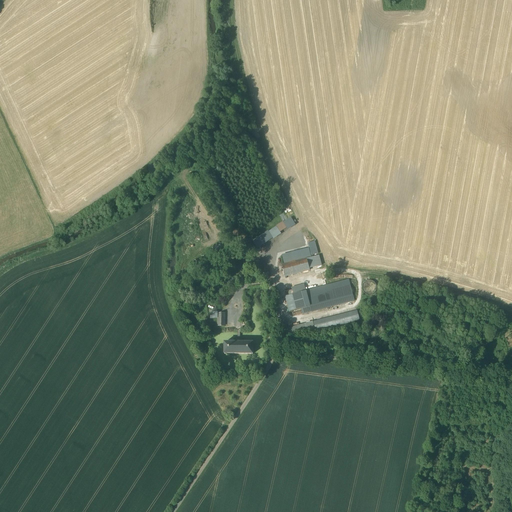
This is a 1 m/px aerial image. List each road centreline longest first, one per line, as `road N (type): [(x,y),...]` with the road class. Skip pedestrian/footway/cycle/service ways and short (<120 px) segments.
road 1 (unclassified): [(274,352),(511,382)]
road 2 (unclassified): [(274,352),(174,511)]
